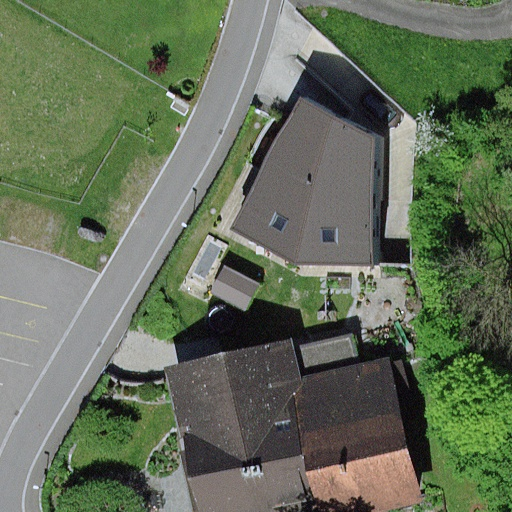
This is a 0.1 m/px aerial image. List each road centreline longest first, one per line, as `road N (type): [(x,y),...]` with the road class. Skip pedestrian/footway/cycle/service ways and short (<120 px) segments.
road 1 (residential): [(113,303),(249,50),(257,0)]
road 2 (residential): [(14,511),(113,303)]
